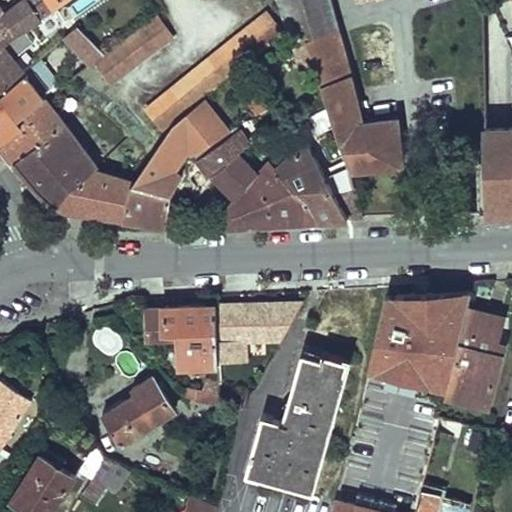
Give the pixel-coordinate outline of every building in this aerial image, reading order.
[(0,47),(2,46),(5,43),(18,34),(39,22),(43,19),(42,18),(56,8),(66,0),(21,0),(4,12),(0,6),(0,47)] [(276,0),(279,5),(289,36),(291,44),(307,38),(338,29),(329,0),(276,0)] [(43,19),(39,22),(45,30),(62,17),(56,8),(42,18),(43,19)] [(173,86),(189,106),(284,30),(268,10),(173,86)] [(158,16),(96,61),(112,82),(173,36),(158,16)] [(78,24),(65,36),(91,64),(105,52),(78,24)] [(338,29),(307,38),(330,105),(348,160),(351,168),(404,164),(398,117),(363,121),(351,72),(350,72),(338,29)] [(0,93),(26,74),(24,72),(2,46),(0,47),(0,93)] [(24,72),(26,74),(45,98),(59,81),(40,58),(24,72)] [(0,93),(0,141),(23,123),(19,117),(45,98),(26,74),(0,93)] [(172,87),(147,107),(163,127),(188,107),(172,87)] [(0,144),(6,151),(14,161),(64,122),(49,103),(45,98),(19,117),(23,123),(0,141),(0,144)] [(168,162),(192,144),(197,151),(223,132),(228,129),(205,98),(198,104),(174,122),(154,151),(169,163),(168,162)] [(258,111),(249,117),(255,125),(263,120),(270,127),(284,114),(275,102),(259,112),(258,111)] [(64,122),(14,161),(29,180),(36,188),(56,207),(72,187),(93,169),(97,165),(64,122)] [(511,126),(487,127),(488,159),(490,212),(511,211),(511,126)] [(240,127),(199,157),(211,173),(214,171),(239,151),(251,141),(240,127)] [(277,165),(298,149),(291,140),(270,158),(277,165)] [(298,149),(277,165),(311,203),(321,218),(340,217),(348,217),(364,216),(357,184),(355,184),(351,168),(348,160),(331,166),(332,170),(326,175),(308,140),(298,149)] [(132,182),(124,217),(147,221),(168,224),(173,193),(174,171),(169,163),(154,151),(151,154),(132,180),(132,182)] [(239,151),(214,171),(238,196),(222,213),(223,224),(251,223),(272,222),(270,194),(255,175),(258,171),(239,151)] [(270,194),(272,222),(297,220),(321,218),(311,203),(277,165),(270,158),(258,171),(255,175),(270,194)] [(488,159),(479,158),(481,212),(490,212),(488,159)] [(132,182),(132,180),(93,169),(72,187),(56,207),(97,213),(124,217),(132,182)] [(404,511),(467,280),(387,287),(329,511),(404,511)] [(304,301),(282,302),(283,309),(271,334),(265,339),(283,339),(304,301)] [(255,304),(217,305),(219,361),(246,361),(246,340),(265,339),(271,334),(283,309),(282,302),(255,302),(255,304)] [(217,305),(217,304),(186,304),(164,305),(164,307),(147,308),(147,331),(180,330),(182,365),(219,364),(219,361),(217,305)] [(468,307),(449,385),(492,396),(499,368),(491,366),(496,350),(504,317),(468,307)] [(312,490),(350,357),(305,346),(285,418),(264,412),(247,472),(312,490)] [(504,353),(496,350),(491,366),(499,368),(504,353)] [(133,387),(137,393),(104,413),(122,444),(177,410),(154,374),(133,387)] [(207,379),(205,389),(220,392),(219,382),(207,379)] [(2,380),(0,382),(0,449),(32,399),(2,380)] [(61,385),(44,412),(56,420),(70,399),(61,385)] [(205,389),(188,385),(186,395),(197,397),(196,399),(219,404),(220,392),(205,389)] [(492,396),(449,385),(445,397),(489,409),(492,396)] [(79,470),(92,477),(105,455),(97,442),(79,470)] [(42,453),(12,500),(31,511),(52,511),(76,475),(42,453)] [(92,477),(81,494),(96,502),(109,481),(119,464),(120,462),(105,455),(92,477)] [(109,481),(119,487),(130,470),(119,464),(109,481)] [(217,511),(218,506),(190,493),(186,511),(217,511)] [(447,496),(444,506),(466,511),(468,511),(471,502),(447,496)]
